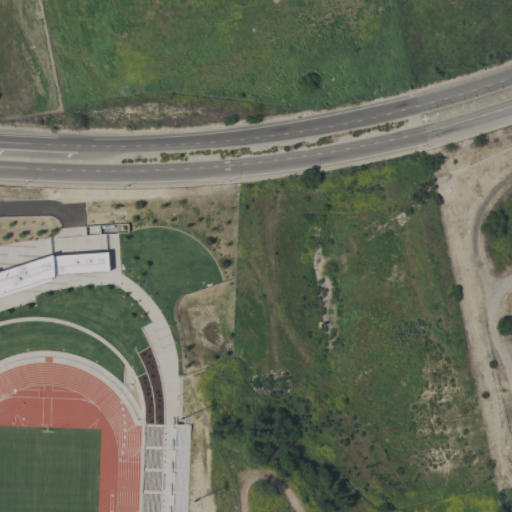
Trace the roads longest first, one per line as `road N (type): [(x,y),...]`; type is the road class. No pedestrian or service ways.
road 1 (primary): [(0,167),(173,170),(295,158),(511,105)]
road 2 (primary): [(511,77),(293,133),(76,146)]
